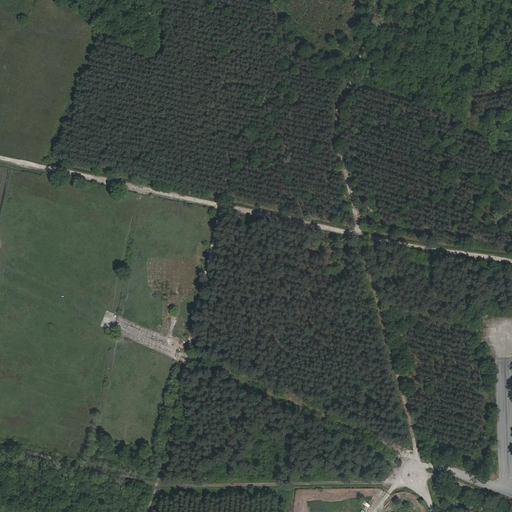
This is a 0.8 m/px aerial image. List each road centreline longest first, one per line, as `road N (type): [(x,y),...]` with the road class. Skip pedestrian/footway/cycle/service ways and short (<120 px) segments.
road 1 (track): [(0,157),(511,262)]
road 2 (track): [(0,445),(157,485),(426,482)]
road 3 (track): [(360,235),(434,511)]
road 4 (track): [(186,353),(420,461)]
road 5 (track): [(360,235),(338,133),(377,0)]
road 6 (track): [(147,511),(186,353)]
road 7 (unclassified): [(505,337),(507,491)]
road 8 (track): [(186,353),(222,206)]
